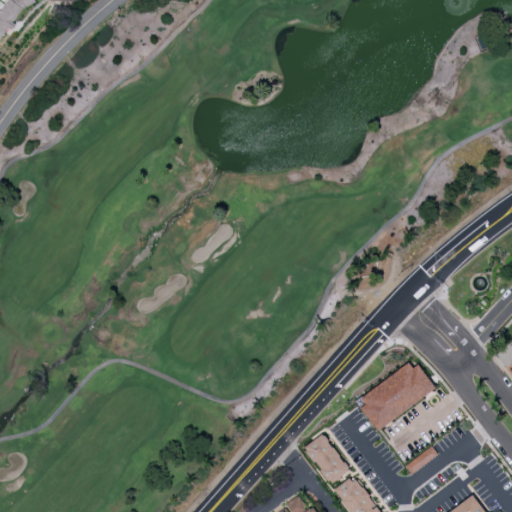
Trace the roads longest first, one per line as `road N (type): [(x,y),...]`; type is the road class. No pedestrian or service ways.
road 1 (primary): [(230,493),(406,299)]
road 2 (residential): [(451,370),(511,451),(468,350)]
road 3 (residential): [(0,123),(66,41),(117,0)]
